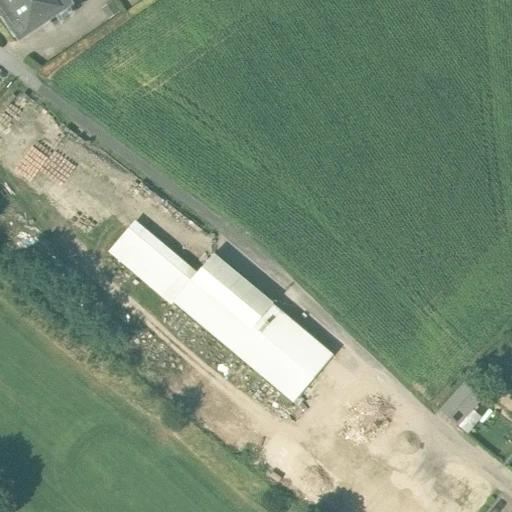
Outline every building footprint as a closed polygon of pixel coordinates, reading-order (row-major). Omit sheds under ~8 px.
[(0,0),(0,8),(21,38),(68,5),(64,0),(0,0)] [(99,240),(110,249),(134,220),(123,211),(99,240)] [(110,249),(174,302),(191,282),(190,281),(197,273),(134,220),(110,249)] [(272,305),(212,255),(197,273),(190,281),(191,282),(250,331),(272,305)] [(333,356),(272,305),(250,331),(191,282),(174,302),(293,403),(333,356)] [(463,385),(441,410),(458,425),(480,399),(463,385)]
